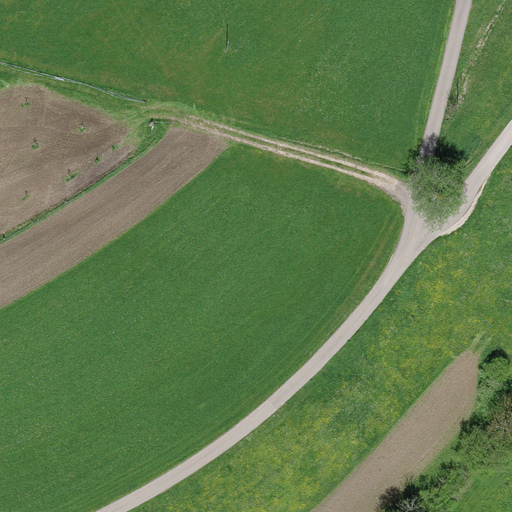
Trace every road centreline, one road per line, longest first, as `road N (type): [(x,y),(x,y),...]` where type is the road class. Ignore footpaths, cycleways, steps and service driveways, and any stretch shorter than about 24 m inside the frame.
road 1 (unclassified): [(113,511),(227,450),(321,357),(407,248)]
road 2 (unclassified): [(407,248),(464,0)]
road 3 (unclassified): [(407,248),(511,132)]
